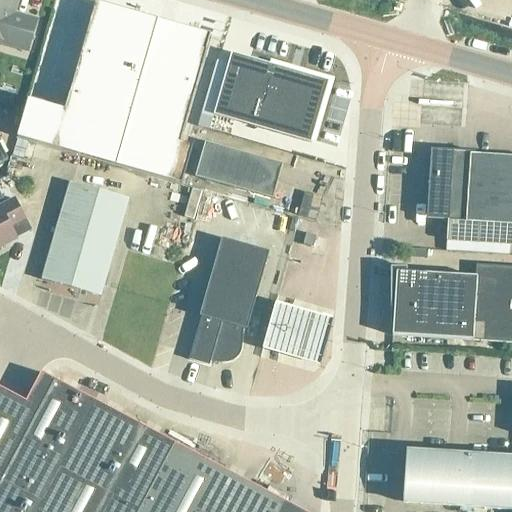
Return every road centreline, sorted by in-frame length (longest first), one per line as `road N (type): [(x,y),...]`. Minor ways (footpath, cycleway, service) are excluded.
road 1 (unclassified): [(347,424),(379,38)]
road 2 (unclassified): [(347,424),(194,407),(0,306)]
road 3 (unclassified): [(242,0),(379,38)]
road 4 (unclassified): [(379,38),(511,75)]
